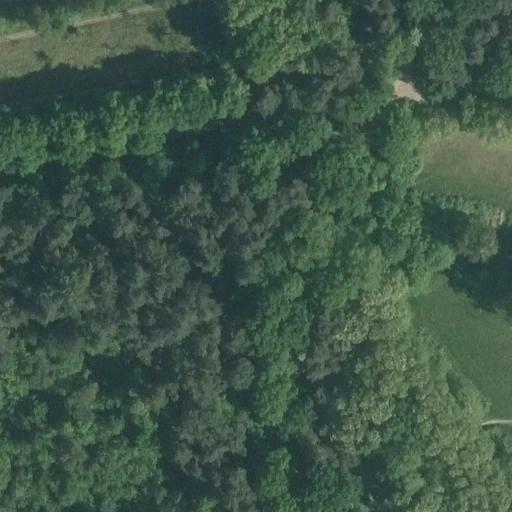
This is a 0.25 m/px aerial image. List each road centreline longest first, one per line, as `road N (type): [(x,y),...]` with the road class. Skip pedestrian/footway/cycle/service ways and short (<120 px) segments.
road 1 (track): [(300,511),(278,408),(288,321),(377,94)]
road 2 (track): [(0,159),(377,94)]
road 3 (track): [(377,94),(511,76)]
